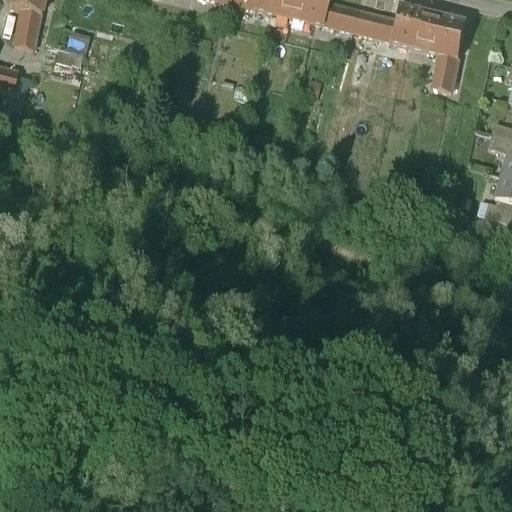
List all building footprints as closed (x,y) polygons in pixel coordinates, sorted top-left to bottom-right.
[(8,0),(8,1),(41,9),(42,9),(43,0),(8,0)] [(256,0),(224,0),(224,1),(255,9),(256,0)] [(329,0),(256,0),(255,9),(323,26),(324,25),(328,6),(329,0)] [(41,9),(22,4),(14,37),(33,41),(41,9)] [(359,13),(328,6),(324,25),(355,32),(359,13)] [(467,24),(399,8),(395,21),(391,41),(440,53),(459,57),(460,58),(467,24)] [(395,21),(364,14),(360,33),(391,41),(395,21)] [(69,20),(58,49),(86,59),(97,30),(69,20)] [(459,57),(440,53),(432,85),(451,89),(459,57)] [(19,62),(0,57),(0,77),(15,81),(19,62)] [(511,127),(493,122),(489,134),(511,140),(511,127)] [(511,140),(489,134),(486,145),(507,152),(511,153),(511,140)] [(511,153),(507,152),(500,174),(511,177),(511,153)] [(511,177),(500,174),(493,195),(495,196),(493,200),(493,201),(511,207),(511,205),(511,177)] [(511,207),(493,201),(493,200),(486,198),(482,211),(508,219),(511,207)]
